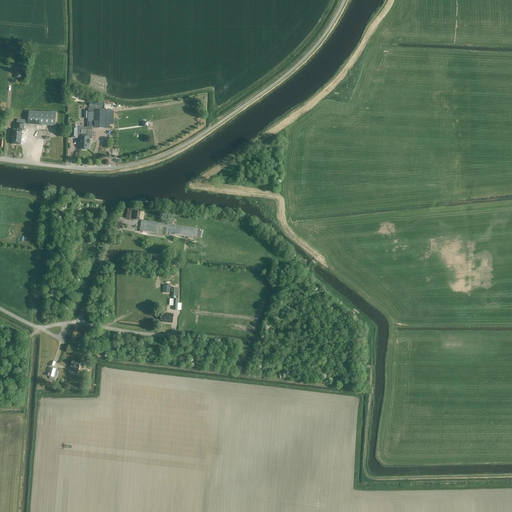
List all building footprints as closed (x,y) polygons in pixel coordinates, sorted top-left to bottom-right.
[(24,67),(16,66),(15,73),(17,73),(17,78),(23,78),(24,67)] [(57,112),(29,110),(28,125),(56,127),(57,112)] [(80,149),(89,150),(89,143),(90,143),(90,140),(89,140),(89,139),(92,139),(92,131),(91,131),(91,128),(106,128),(106,111),(94,110),(94,111),(88,111),(88,127),(71,126),(71,138),(77,138),(77,136),(80,136),(80,140),(81,140),(81,143),(80,143),(80,149)] [(22,131),(24,131),(24,124),(24,120),(17,119),(17,122),(16,122),(16,129),(13,129),(12,144),(21,145),(22,131)] [(140,220),(141,212),(126,209),(124,218),(140,220)] [(193,236),(196,236),(197,228),(142,220),(140,231),(158,234),(159,226),(167,228),(166,232),(169,232),(169,234),(192,238),(193,236)] [(162,322),(173,323),(173,314),(162,313),(162,315),(161,315),(161,320),(162,320),(162,322)] [(71,366),(79,368),(81,362),(82,358),(79,357),(78,361),(73,360),(71,366)] [(57,376),(59,370),(56,370),(56,369),(50,367),(48,376),(50,376),(49,379),(55,380),(56,378),(56,376),(57,376)]
